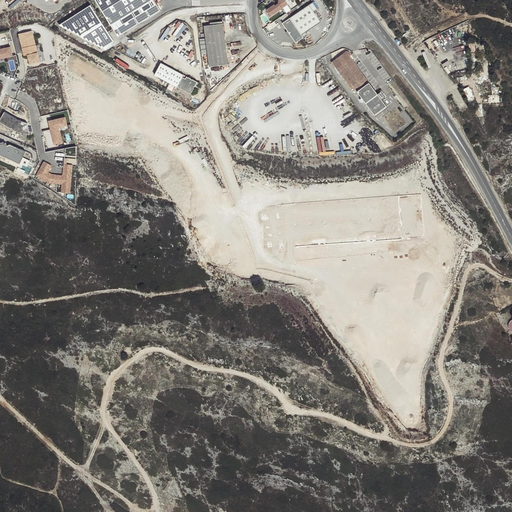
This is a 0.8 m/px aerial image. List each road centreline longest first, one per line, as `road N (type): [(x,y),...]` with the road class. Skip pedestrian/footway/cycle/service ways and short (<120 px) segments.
road 1 (track): [(156,511),(152,485),(103,414),(111,379),(136,354),(157,347),(201,368),(261,380),(376,438),(430,443),(448,416),(442,350),(461,279),(479,264),(511,279)]
road 2 (track): [(0,296),(45,300),(212,284)]
road 3 (primary): [(409,72),(511,238)]
road 4 (track): [(153,511),(61,455),(0,396)]
road 5 (track): [(511,25),(464,18),(396,53)]
